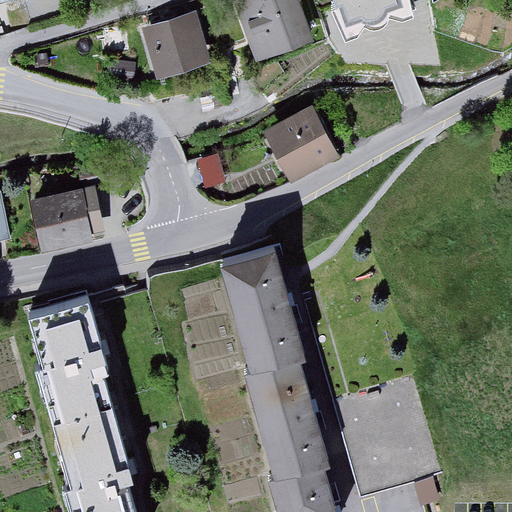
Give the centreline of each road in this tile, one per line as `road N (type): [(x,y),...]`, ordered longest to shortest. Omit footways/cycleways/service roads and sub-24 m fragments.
road 1 (residential): [(188,232),(288,199),(511,82)]
road 2 (residential): [(0,86),(153,134),(188,232)]
road 3 (residential): [(0,277),(188,232)]
